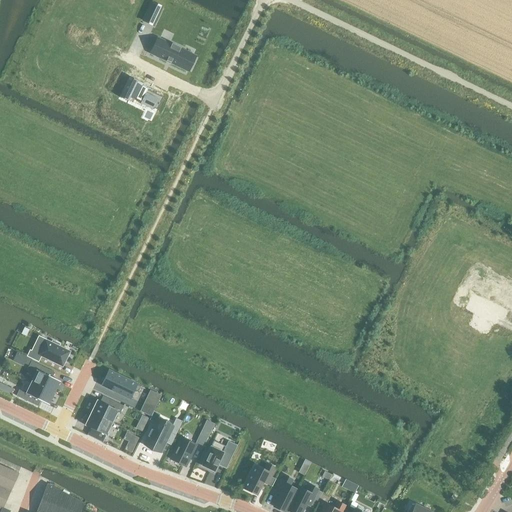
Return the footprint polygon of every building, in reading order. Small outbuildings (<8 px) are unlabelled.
[(88,12),(83,22),(98,29),(103,19),(118,26),(126,11),(111,3),(112,1),(108,0),(93,0),(91,3),(89,2),(85,10),(88,12)] [(151,2),(143,20),(153,26),(162,8),(151,2)] [(134,42),(138,31),(133,30),(129,40),(134,42)] [(157,39),(150,53),(166,61),(167,61),(167,60),(170,61),(170,63),(171,63),(187,70),(192,58),(182,53),(183,51),(180,49),(180,48),(179,49),(171,45),(172,44),(171,44),(171,45),(157,39)] [(129,77),(119,97),(128,101),(130,96),(141,101),(140,104),(152,109),(153,108),(157,110),(163,97),(146,90),(147,89),(136,84),(137,81),(129,77)] [(29,350),(26,356),(38,362),(40,356),(62,367),(69,351),(58,346),(59,344),(52,340),(51,343),(45,339),(38,354),(29,350)] [(17,353),(14,359),(24,364),(27,357),(17,353)] [(31,361),(28,367),(36,371),(31,382),(54,393),(59,381),(52,377),(54,372),(31,361)] [(108,371),(101,385),(130,398),(137,385),(108,371)] [(19,390),(16,396),(37,406),(40,401),(48,405),(54,393),(31,382),(26,393),(19,390)] [(12,389),(5,386),(3,391),(10,395),(12,389)] [(161,395),(154,392),(147,407),(154,410),(161,395)] [(96,399),(91,397),(81,418),(87,420),(96,399)] [(96,403),(91,413),(112,423),(117,411),(120,413),(123,406),(105,397),(102,403),(99,402),(97,401),(96,403)] [(86,423),(85,425),(87,426),(90,428),(87,435),(102,442),(106,435),(112,423),(91,413),(86,423)] [(141,413),(137,427),(144,429),(148,415),(141,413)] [(207,445),(214,420),(204,418),(198,442),(207,445)] [(155,421),(144,444),(160,452),(165,442),(170,445),(175,435),(170,433),(171,429),(164,426),(165,425),(163,424),(162,424),(155,421)] [(124,437),(129,440),(125,447),(132,450),(139,435),(127,430),(124,437)] [(181,438),(170,459),(185,466),(196,445),(181,438)] [(205,459),(202,465),(214,471),(217,465),(226,469),(233,452),(225,448),(226,446),(213,441),(207,453),(206,453),(204,458),(205,459)] [(300,471),(306,473),(311,460),(305,458),(300,471)] [(0,486),(10,491),(18,473),(0,464),(0,486)] [(255,466),(244,488),(256,495),(263,482),(271,486),(275,479),(271,477),(275,468),(266,464),(263,470),(255,466)] [(280,494),(273,506),(284,511),(285,511),(298,487),(296,490),(289,486),(292,480),(283,475),(275,491),(280,494)] [(80,511),(84,503),(48,484),(36,511),(80,511)] [(298,487),(285,511),(286,511),(287,510),(291,511),(300,511),(305,503),(310,506),(318,489),(309,485),(306,491),(298,487)] [(2,508),(10,491),(0,486),(0,508),(1,509),(2,507),(2,508)] [(352,501),(349,507),(354,509),(355,509),(357,504),(352,501)] [(342,511),(345,506),(336,502),(333,508),(325,504),(321,511),(342,511)]
